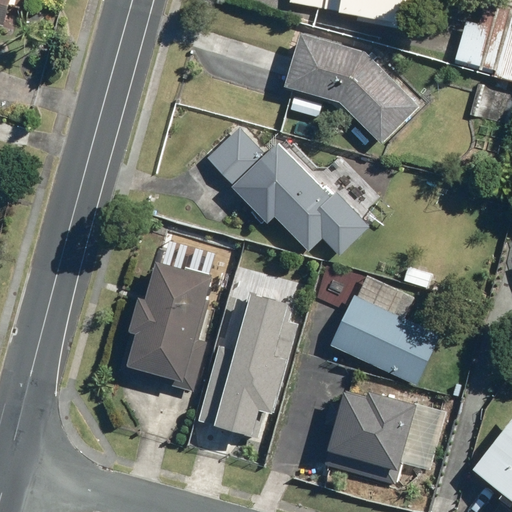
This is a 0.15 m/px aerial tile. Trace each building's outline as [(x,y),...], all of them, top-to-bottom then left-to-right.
[(0,0),(0,27),(3,29),(11,0),(0,0)] [(289,0),(289,3),(403,25),(407,0),(289,0)] [(491,77),(511,82),(511,28),(510,28),(511,22),(511,6),(486,0),(482,0),(476,24),(463,20),(453,59),(493,70),(491,77)] [(256,19),(215,8),(210,27),(251,38),(256,19)] [(284,87),(337,102),(381,146),(421,107),(366,51),(298,33),(284,87)] [(293,96),(289,109),(318,118),(322,105),(293,96)] [(239,124),(205,158),(240,192),(243,189),(307,252),(320,239),(338,258),(370,226),(335,191),(330,196),(276,142),(266,152),(239,124)] [(138,296),(117,371),(192,392),(207,339),(199,337),(222,255),(166,240),(161,261),(153,259),(142,297),(138,296)] [(364,272),(328,346),(416,387),(441,335),(406,318),(416,297),(364,272)] [(235,273),(195,419),(241,431),(251,394),(265,398),(294,289),(235,273)] [(395,484),(414,405),(341,388),(338,402),(329,400),(323,424),(332,427),(323,467),(395,484)] [(511,412),(469,468),(511,500),(511,412)]
